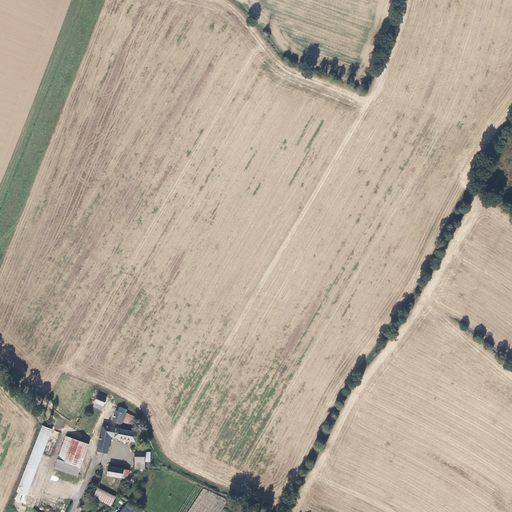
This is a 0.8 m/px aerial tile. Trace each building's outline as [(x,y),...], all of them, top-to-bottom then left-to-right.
[(103,406),(105,400),(98,397),(96,403),(103,406)] [(126,414),(124,414),(117,410),(116,410),(112,421),(121,425),(122,422),(126,414)] [(133,417),(126,414),(122,422),(130,425),(133,417)] [(102,426),(97,452),(106,454),(111,437),(135,443),(137,433),(102,426)] [(52,432),(42,428),(17,492),(27,495),(52,432)] [(78,477),(89,445),(66,437),(55,469),(78,477)] [(129,465),(135,465),(135,463),(145,463),(145,453),(145,452),(135,451),(135,446),(130,446),(129,465)] [(122,479),(123,470),(109,467),(107,476),(122,479)] [(115,497),(98,489),(93,498),(111,506),(115,497)]
